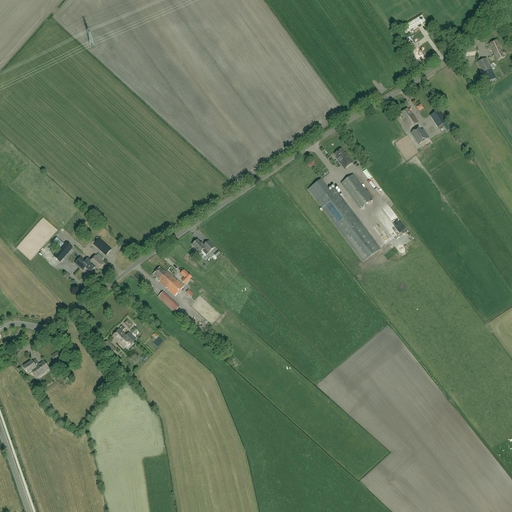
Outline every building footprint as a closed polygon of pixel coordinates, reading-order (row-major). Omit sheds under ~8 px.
[(418,49),(410,54),(418,65),(425,60),(423,57),(427,54),(428,55),(434,50),(423,34),(416,39),(426,52),(422,55),(418,49)] [(501,52),(496,41),(489,44),(497,61),(505,57),(504,57),(505,57),(507,55),(507,54),(506,52),(504,51),(502,52),(502,51),(501,52)] [(483,78),(493,73),(486,59),(476,63),(483,78)] [(409,112),(407,109),(400,114),(403,118),(402,118),(409,129),(418,123),(410,112),(409,112)] [(430,117),(438,128),(447,122),(439,110),(430,117)] [(421,132),(418,128),(411,133),(419,145),(429,139),(423,130),(421,132)] [(344,154),(341,150),(334,155),(337,158),(336,159),(344,170),(353,163),(345,153),(344,154)] [(359,209),(371,200),(353,175),(341,184),(359,209)] [(320,181),(308,190),(363,263),(380,249),(334,189),(329,193),(320,181)] [(382,206),(399,230),(404,226),(387,203),(382,206)] [(64,244),(57,238),(53,243),(60,249),(53,257),(60,263),(73,249),(66,243),(64,244)] [(106,256),(112,250),(99,239),(94,245),(106,256)] [(197,241),(192,246),(197,251),(196,251),(198,254),(202,251),(206,255),(214,248),(209,242),(204,246),(201,243),(200,244),(197,241)] [(96,267),(95,268),(98,270),(104,264),(101,261),(103,259),(98,255),(96,257),(95,257),(91,262),(96,267)] [(91,262),(88,259),(86,261),(80,257),(74,264),(83,271),(85,268),(90,273),(95,268),(96,267),(91,262)] [(165,273),(160,268),(154,275),(160,281),(159,282),(166,288),(167,288),(169,290),(168,290),(175,297),(184,287),(171,275),(171,276),(166,272),(165,273)] [(191,278),(187,274),(182,280),(186,284),(191,278)] [(172,302),(162,293),(158,298),(168,306),(172,302)] [(174,312),(179,307),(173,302),(169,307),(174,312)] [(129,328),(132,325),(127,320),(124,324),(129,328)] [(124,349),(132,341),(120,330),(112,337),(119,343),(118,344),(124,349)] [(109,357),(116,350),(107,342),(100,349),(109,357)] [(55,363),(61,359),(57,353),(51,357),(55,363)] [(36,367),(32,362),(24,367),(28,374),(32,371),(36,378),(49,369),(44,362),(36,367)] [(71,375),(67,370),(62,374),(60,371),(58,372),(64,380),(71,375)]
